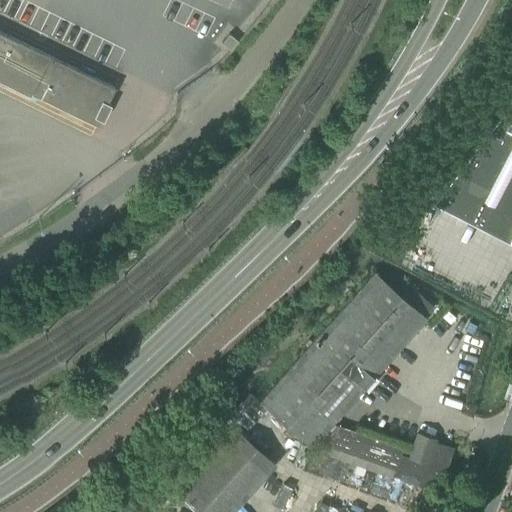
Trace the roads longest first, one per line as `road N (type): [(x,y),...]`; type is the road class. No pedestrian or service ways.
road 1 (secondary): [(0,480),(126,387),(379,122)]
road 2 (unclassified): [(0,278),(165,156),(246,73),(297,0)]
road 3 (secondary): [(379,122),(477,0)]
road 4 (secondary): [(437,0),(379,122)]
